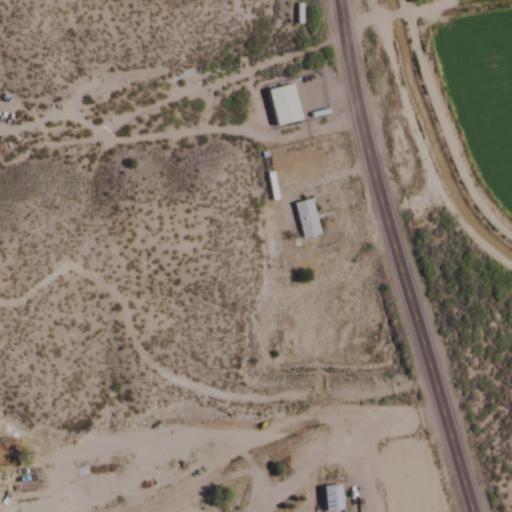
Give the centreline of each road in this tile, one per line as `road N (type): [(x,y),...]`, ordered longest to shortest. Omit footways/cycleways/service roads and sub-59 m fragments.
road 1 (secondary): [(463,511),(360,169),(328,0)]
road 2 (track): [(369,20),(438,208),(459,241),(511,278)]
road 3 (track): [(399,8),(412,70),(461,196),(478,223),(511,248)]
